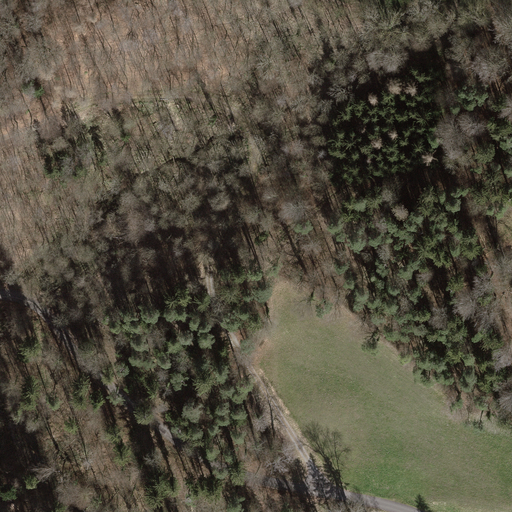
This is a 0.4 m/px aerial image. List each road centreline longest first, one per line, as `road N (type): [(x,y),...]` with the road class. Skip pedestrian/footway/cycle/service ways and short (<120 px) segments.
road 1 (track): [(350,497),(314,469),(211,294),(212,268),(258,165),(244,115),(212,100),(109,96),(0,140)]
road 2 (unclassified): [(0,294),(29,300),(107,390),(188,452),(253,482),(408,511)]
